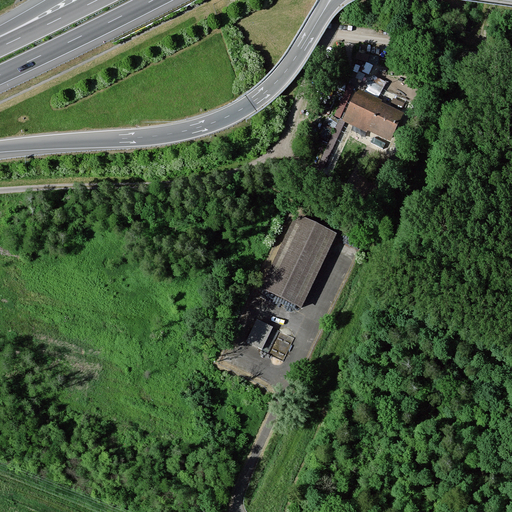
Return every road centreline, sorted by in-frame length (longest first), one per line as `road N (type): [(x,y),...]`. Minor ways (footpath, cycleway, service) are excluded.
road 1 (track): [(353,33),(325,34),(281,142),(257,163),(195,181),(0,190)]
road 2 (motorway): [(0,146),(154,136),(227,116),(276,81),(326,5)]
road 3 (motorway): [(0,74),(153,0)]
